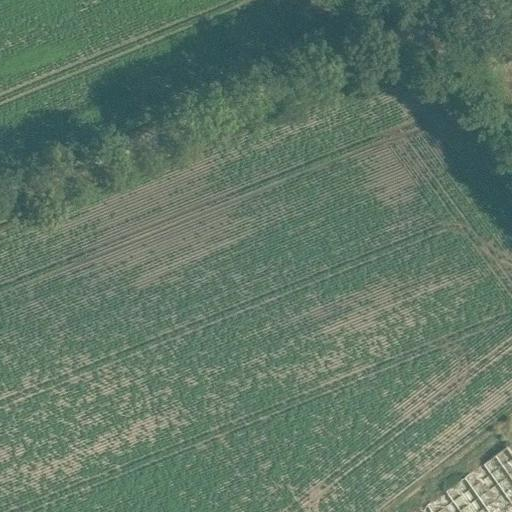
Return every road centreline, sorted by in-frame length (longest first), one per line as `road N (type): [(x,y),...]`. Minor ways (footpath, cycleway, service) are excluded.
road 1 (track): [(426,32),(0,200)]
road 2 (unclassified): [(511,154),(426,32)]
